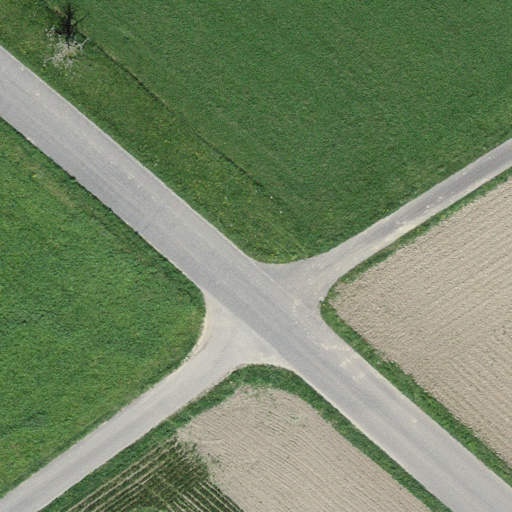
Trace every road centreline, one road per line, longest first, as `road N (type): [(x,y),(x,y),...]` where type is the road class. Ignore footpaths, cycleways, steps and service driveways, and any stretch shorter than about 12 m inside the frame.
road 1 (residential): [(0,96),(267,312),(495,511)]
road 2 (track): [(1,511),(267,312),(511,152)]
